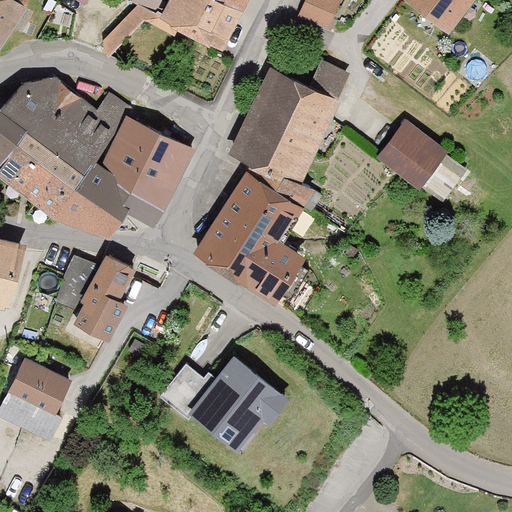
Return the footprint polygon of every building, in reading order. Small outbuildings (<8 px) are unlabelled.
[(0,0),(0,41),(28,0),(0,0)] [(98,45),(109,54),(146,22),(175,37),(180,29),(224,49),(250,0),(132,0),(137,3),(98,45)] [(346,0),(305,0),(297,18),(332,33),(346,0)] [(473,0),(404,0),(448,33),(473,0)] [(297,76),(271,64),(229,157),(249,168),(192,251),(275,302),(311,253),(287,238),(315,190),(301,180),(352,73),(309,54),(297,76)] [(23,82),(0,107),(0,173),(50,214),(111,232),(128,210),(151,224),(193,149),(108,93),(96,108),(54,76),(23,82)] [(407,119),(378,153),(438,203),(467,170),(407,119)] [(0,237),(0,306),(9,309),(26,244),(0,237)] [(80,299),(109,315),(136,265),(107,250),(99,262),(71,254),(56,298),(77,305),(80,299)] [(187,358),(157,395),(186,418),(190,412),(243,455),(287,400),(232,355),(212,379),(187,358)] [(13,376),(0,401),(0,413),(51,439),(69,405),(13,376)]
